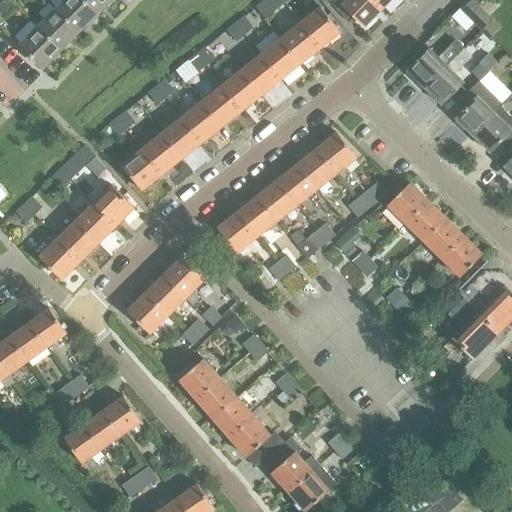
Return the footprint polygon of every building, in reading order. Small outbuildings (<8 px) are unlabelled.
[(0,12),(2,15),(14,3),(11,0),(4,0),(0,4),(0,12)] [(62,0),(54,8),(78,32),(96,14),(81,0),(62,0)] [(81,0),(96,14),(109,0),(81,0)] [(265,18),(284,3),(281,0),(264,0),(256,7),(265,18)] [(382,8),(373,0),(344,0),(340,4),(364,27),(382,8)] [(373,0),(382,8),(390,0),(373,0)] [(482,28),(492,18),(473,0),(470,0),(462,9),(482,28)] [(320,6),(300,21),(319,47),(340,31),(320,6)] [(61,50),(78,32),(54,8),(37,26),(61,50)] [(244,16),(236,23),(245,34),(253,27),(244,16)] [(290,29),(280,38),(299,63),(319,47),(300,21),(300,22),(290,29)] [(236,23),(227,30),(236,41),(245,34),(236,23)] [(43,68),(61,50),(37,26),(19,44),(43,68)] [(263,51),(260,53),(280,78),(283,76),(299,63),(280,38),(263,51)] [(425,86),(463,47),(455,39),(438,56),(430,47),(408,70),(425,86)] [(463,47),(425,86),(442,103),(464,81),(456,73),(472,56),(463,47)] [(199,53),(207,65),(214,59),(205,48),(199,53)] [(197,73),(207,65),(199,53),(188,61),(197,73)] [(244,67),(241,69),(260,94),(263,91),(280,78),(260,53),(244,67)] [(479,80),(488,72),(479,63),(470,71),(479,80)] [(241,69),(222,84),(240,110),(260,94),(241,69)] [(157,86),(166,97),(174,90),(166,79),(157,86)] [(466,107),(456,117),(473,134),(495,112),(502,106),(503,104),(479,81),(460,100),(466,107)] [(221,85),(202,100),(221,125),(240,110),(222,84),(221,85)] [(157,104),(166,97),(157,86),(148,93),(157,104)] [(202,100),(181,116),(201,141),(221,125),(202,100)] [(118,116),(127,128),(135,122),(126,110),(118,116)] [(495,112),(473,134),(490,151),(498,142),(505,150),(511,143),(511,127),(511,128),(495,112)] [(118,135),(127,128),(118,116),(109,124),(118,135)] [(181,116),(162,132),(182,156),(201,141),(181,116)] [(142,147),(142,148),(162,172),(182,156),(162,132),(142,147)] [(318,149),(337,173),(357,157),(337,133),(318,149)] [(62,166),(73,177),(96,155),(87,146),(84,145),(62,166)] [(142,148),(122,164),(142,188),(162,172),(142,148)] [(317,189),(337,173),(318,149),(298,164),(317,189)] [(297,204),(317,189),(298,164),(278,180),(297,204)] [(63,187),(73,177),(62,166),(52,176),(63,187)] [(277,220),(297,204),(278,180),(258,196),(277,220)] [(358,197),(368,208),(386,194),(378,182),(358,197)] [(401,190),(388,204),(394,209),(407,222),(428,200),(410,182),(401,190)] [(112,184),(93,202),(117,224),(132,209),(134,207),(112,184)] [(24,203),(34,213),(42,206),(32,196),(24,203)] [(258,235),(277,220),(258,196),(238,212),(258,235)] [(358,217),(368,208),(358,197),(349,205),(358,217)] [(428,200),(407,222),(425,239),(447,218),(438,209),(428,200)] [(86,209),(75,220),(98,243),(116,225),(117,224),(93,202),(86,209)] [(26,221),(34,213),(24,203),(15,210),(26,221)] [(237,252),(258,235),(238,212),(218,228),(237,252)] [(447,218),(425,239),(442,257),(464,235),(447,218)] [(57,224),(51,230),(58,237),(80,260),(98,243),(75,220),(64,231),(57,224)] [(326,224),(318,231),(326,241),(335,235),(326,224)] [(306,240),(298,247),(307,257),(308,256),(314,251),(326,241),(318,231),(306,240)] [(355,246),(346,235),(337,242),(348,256),(355,250),(353,248),(355,246)] [(464,235),(442,257),(443,257),(461,275),(482,253),(464,235)] [(58,237),(39,256),(61,279),(80,260),(58,237)] [(359,268),(370,259),(363,251),(353,261),(359,268)] [(459,290),(500,332),(508,323),(511,326),(511,325),(511,272),(494,254),(459,290)] [(186,296),(185,297),(192,304),(199,297),(192,291),(204,279),(182,256),(164,274),(186,296)] [(279,262),(288,272),(295,266),(287,256),(279,262)] [(370,259),(359,268),(367,276),(377,267),(370,259)] [(279,279),(288,272),(279,262),(270,269),(279,279)] [(254,280),(264,292),(274,283),(265,272),(254,280)] [(169,313),(185,297),(186,296),(164,274),(146,292),(169,313)] [(395,306),(404,296),(397,288),(387,298),(395,306)] [(473,358),(500,332),(459,290),(442,306),(462,326),(432,356),(452,376),(471,356),(473,358)] [(149,333),(169,313),(146,292),(127,310),(149,333)] [(404,296),(395,306),(401,313),(411,304),(404,296)] [(222,316),(221,316),(210,306),(202,315),(213,325),(222,316)] [(49,307),(29,321),(47,346),(67,332),(49,307)] [(239,339),(252,332),(242,313),(229,319),(239,339)] [(199,320),(189,329),(198,339),(208,329),(199,320)] [(12,333),(10,335),(27,360),(29,359),(47,346),(29,321),(12,333)] [(189,329),(184,335),(193,345),(198,339),(189,329)] [(10,335),(0,342),(0,362),(8,374),(27,360),(10,335)] [(244,344),(251,352),(261,343),(254,335),(244,344)] [(261,343),(251,352),(258,360),(268,351),(261,343)] [(197,398),(221,376),(204,357),(180,378),(197,398)] [(0,362),(0,379),(0,380),(6,387),(13,382),(8,374),(0,362)] [(284,391),(295,382),(287,373),(277,382),(284,391)] [(71,382),(79,393),(88,386),(81,376),(71,382)] [(221,376),(197,398),(212,415),(236,395),(221,376)] [(60,406),(79,393),(71,382),(53,395),(60,406)] [(295,382),(284,391),(291,398),(301,389),(295,382)] [(41,419),(60,406),(53,395),(34,409),(41,419)] [(230,436),(254,415),(236,395),(212,415),(230,436)] [(104,410),(122,435),(141,421),(123,396),(104,410)] [(32,426),(41,419),(34,409),(24,415),(32,426)] [(102,448),(122,435),(104,410),(85,423),(102,448)] [(254,415),(230,436),(247,456),(271,435),(254,415)] [(82,462),(102,448),(85,423),(65,437),(82,462)] [(336,450),(346,441),(339,433),(329,442),(336,450)] [(346,441),(336,450),(342,458),(353,449),(346,441)] [(295,450),(271,472),(288,491),(319,464),(311,455),(304,460),(295,450)] [(319,464),(288,491),(289,491),(305,510),(329,489),(336,483),(319,464)] [(140,473),(147,484),(156,478),(149,467),(140,473)] [(131,479),(139,490),(147,484),(140,473),(131,479)] [(130,496),(139,490),(131,479),(123,485),(130,496)] [(197,483),(177,497),(188,511),(208,511),(215,508),(197,483)] [(188,511),(177,497),(157,511),(188,511)]
